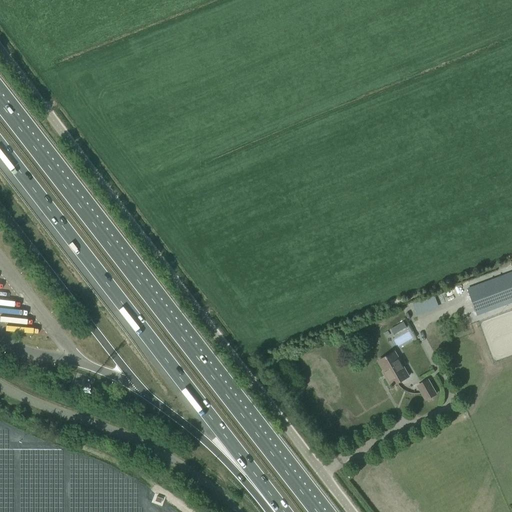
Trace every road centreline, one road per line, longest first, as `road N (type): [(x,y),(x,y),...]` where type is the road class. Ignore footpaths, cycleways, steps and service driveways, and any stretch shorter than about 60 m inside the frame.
road 1 (unclassified): [(356,511),(0,46)]
road 2 (motorway): [(317,511),(0,104)]
road 3 (motorway): [(0,147),(282,510)]
road 4 (unclassified): [(233,511),(140,443),(0,388)]
road 5 (motorway): [(165,409),(282,510)]
